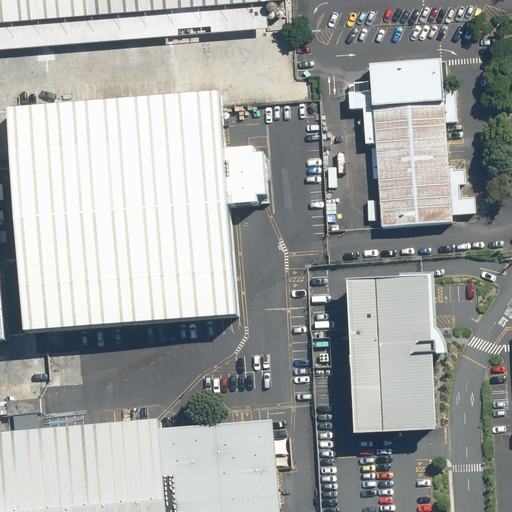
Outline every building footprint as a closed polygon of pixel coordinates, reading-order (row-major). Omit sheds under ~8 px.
[(0,0),(0,19),(268,0),(0,0)] [(175,44),(133,46),(134,63),(176,60),(175,44)] [(434,64),(359,69),(362,111),(437,105),(434,64)] [(215,100),(0,115),(0,338),(231,322),(215,100)] [(440,111),(364,116),(372,231),(449,226),(440,111)] [(435,277),(351,283),(363,436),(446,430),(435,277)] [(44,397),(9,401),(11,415),(46,411),(44,397)] [(16,417),(17,427),(42,425),(41,415),(16,417)] [(277,511),(271,420),(0,439),(0,511),(277,511)]
